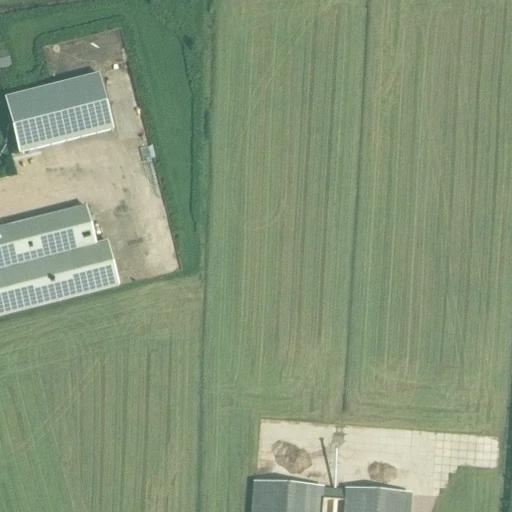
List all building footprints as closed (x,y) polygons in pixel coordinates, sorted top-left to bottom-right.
[(0,54),(0,69),(10,67),(7,53),(0,54)] [(99,75),(5,98),(19,155),(114,132),(99,75)] [(0,318),(120,288),(108,244),(97,247),(87,209),(0,231),(0,318)] [(320,412),(318,429),(336,431),(338,414),(320,412)] [(470,441),(469,455),(489,455),(490,438),(455,437),(455,441),(470,441)] [(396,452),(395,443),(378,443),(379,453),(396,452)] [(316,472),(336,474),(338,456),(318,454),(316,472)] [(319,511),(321,490),(255,485),(253,511),(319,511)] [(407,511),(409,496),(347,491),(345,511),(407,511)]
